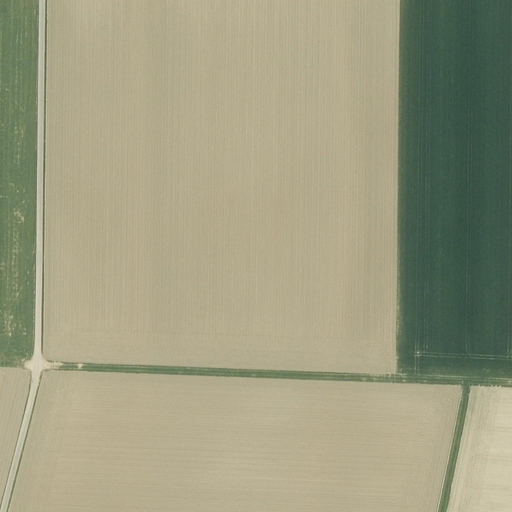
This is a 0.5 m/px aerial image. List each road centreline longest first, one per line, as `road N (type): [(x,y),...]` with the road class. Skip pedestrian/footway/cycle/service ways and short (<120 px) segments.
road 1 (track): [(41,0),(36,369),(0,511)]
road 2 (track): [(0,366),(511,388)]
road 3 (track): [(463,386),(437,511)]
